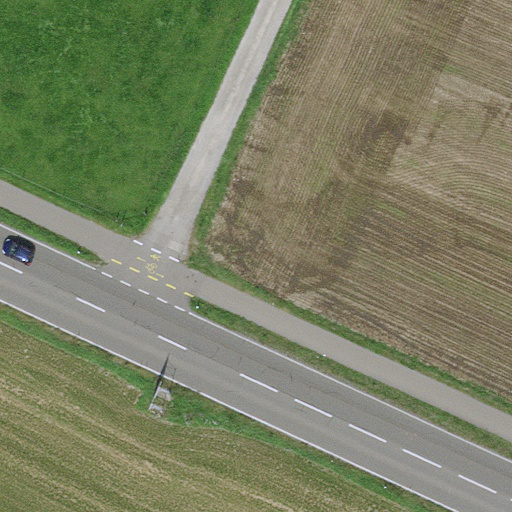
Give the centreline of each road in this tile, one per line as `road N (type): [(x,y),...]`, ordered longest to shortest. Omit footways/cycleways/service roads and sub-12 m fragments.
road 1 (primary): [(0,263),(511,498)]
road 2 (track): [(130,323),(279,0)]
